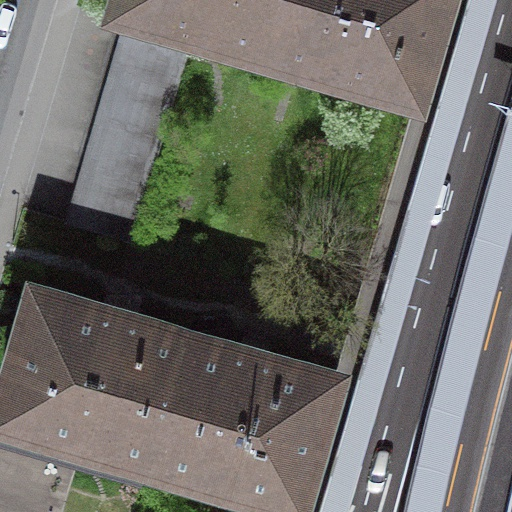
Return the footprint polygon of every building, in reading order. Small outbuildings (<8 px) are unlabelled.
[(191,30),(266,52),(281,0),(118,0),(116,11),(120,12),(120,9),(131,12),(105,102),(165,120),(191,30)] [(281,0),(266,52),(413,94),(412,97),(416,98),(444,0),(281,0)] [(165,120),(105,102),(87,162),(70,221),(130,238),(165,120)] [(144,471),(148,457),(186,329),(112,308),(39,287),(39,286),(36,285),(0,406),(0,429),(9,432),(0,460),(0,511),(58,511),(76,451),(144,471)] [(186,329),(148,457),(295,500),(292,510),(295,511),(336,372),(333,371),(332,372),(259,351),(186,329)]
